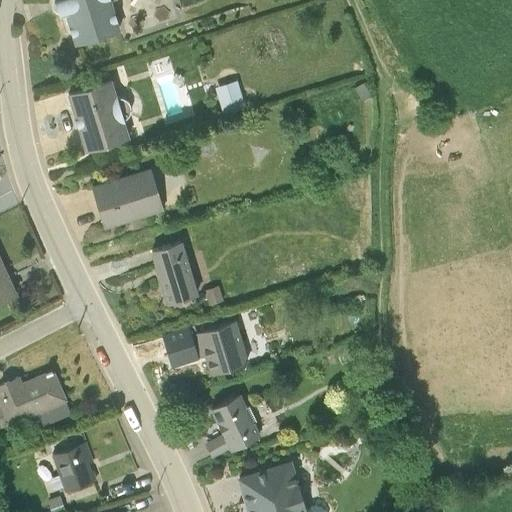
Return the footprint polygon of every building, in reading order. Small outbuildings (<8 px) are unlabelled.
[(118,27),(110,0),(60,0),(75,41),(118,27)] [(112,79),(69,91),(84,146),(126,135),(112,79)] [(243,102),(238,79),(221,83),(226,106),(243,102)] [(163,207),(150,166),(91,184),(103,225),(163,207)] [(181,241),(151,250),(167,301),(196,292),(181,241)] [(0,300),(14,294),(0,262),(0,300)] [(235,319),(194,331),(201,355),(205,354),(210,372),(247,361),(235,319)] [(66,399),(52,367),(21,380),(19,374),(0,381),(0,406),(7,424),(66,399)] [(238,394),(209,408),(230,451),(260,437),(238,394)] [(93,462),(87,441),(51,454),(63,490),(94,481),(88,464),(93,462)] [(306,511),(291,459),(237,475),(248,511),(306,511)] [(65,511),(60,496),(47,500),(50,511),(65,511)]
